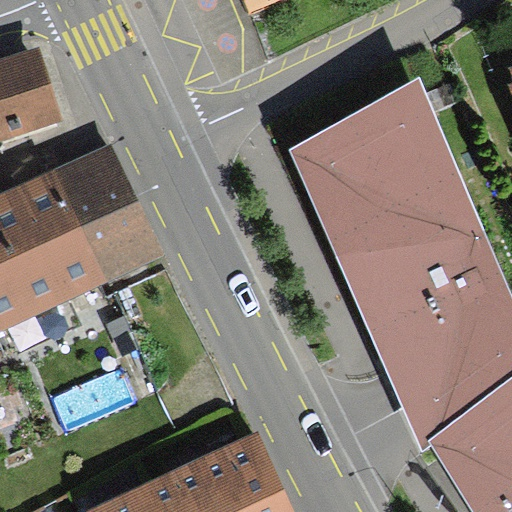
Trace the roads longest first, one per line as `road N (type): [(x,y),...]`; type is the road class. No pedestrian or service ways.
road 1 (secondary): [(159,159),(338,511)]
road 2 (residential): [(466,0),(159,159)]
road 3 (secondary): [(82,0),(159,159)]
